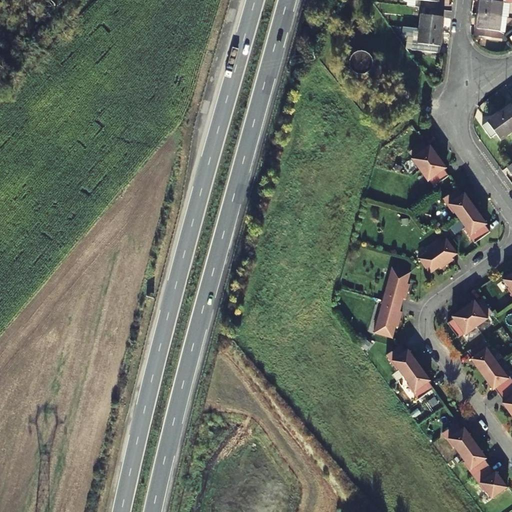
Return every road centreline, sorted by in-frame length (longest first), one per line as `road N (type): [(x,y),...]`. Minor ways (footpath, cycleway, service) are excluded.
road 1 (trunk): [(153,511),(287,0)]
road 2 (trunk): [(254,0),(121,511)]
road 3 (residential): [(511,251),(429,309),(429,334),(511,450)]
road 4 (residential): [(511,211),(461,139),(460,113),(475,91)]
